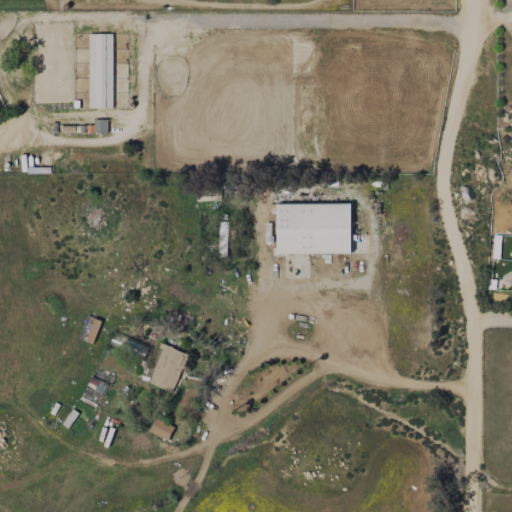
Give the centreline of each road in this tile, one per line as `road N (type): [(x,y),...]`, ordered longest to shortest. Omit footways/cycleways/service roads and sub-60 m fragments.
road 1 (residential): [(473,511),(475,320),(442,184),(464,85),(470,0)]
road 2 (residential): [(33,113),(43,46),(58,25),(81,19),(470,20)]
